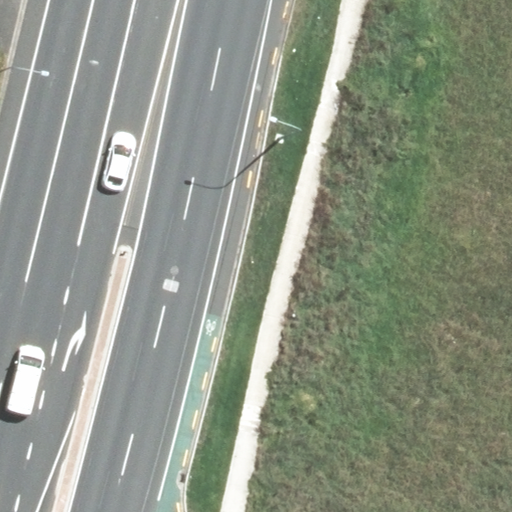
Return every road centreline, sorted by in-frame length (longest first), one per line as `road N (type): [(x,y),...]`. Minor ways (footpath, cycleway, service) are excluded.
road 1 (secondary): [(144,84),(189,223),(129,449)]
road 2 (secondary): [(0,355),(43,204),(144,84)]
